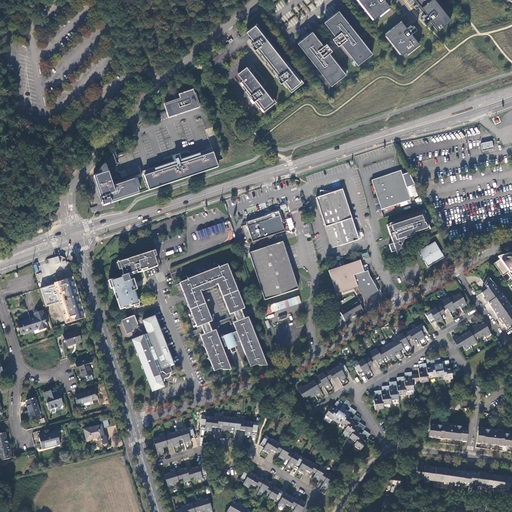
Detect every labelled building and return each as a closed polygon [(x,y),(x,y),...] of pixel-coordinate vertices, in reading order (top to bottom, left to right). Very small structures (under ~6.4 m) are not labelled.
[(358,0),(366,10),(364,11),(366,13),(368,12),(374,19),(390,7),(388,4),(384,0),(358,0)] [(415,0),(418,3),(414,6),(416,9),(420,5),(426,13),(422,16),(424,18),(422,20),(425,23),(429,20),(437,30),(451,19),(435,0),(415,0)] [(372,53),(338,11),(324,22),(335,36),(332,39),(338,46),(341,44),(342,45),(358,65),(372,53)] [(401,21),(385,34),(391,41),(389,43),(391,45),(393,43),(401,55),(418,42),(411,33),(417,29),(414,26),(412,27),(411,25),(407,28),(401,21)] [(255,24),(246,31),(254,41),(251,43),(253,45),(252,46),(254,50),(257,48),(278,76),(277,77),(279,79),(278,79),(280,83),(283,81),(291,92),(303,82),(257,23),(255,25),(255,24)] [(312,32),(297,43),(331,86),(346,74),(329,53),(332,51),(326,43),(323,46),(312,32)] [(246,69),(237,76),(242,82),(241,84),(251,97),(250,98),(251,100),(250,101),(253,104),(255,103),(261,110),(264,113),(276,104),(248,68),(247,70),(246,69)] [(195,89),(181,94),(183,99),(166,104),(168,111),(170,117),(201,107),(195,89)] [(480,143),(482,151),(494,148),(492,141),(480,143)] [(220,167),(213,148),(145,171),(145,173),(151,190),(220,167)] [(105,205),(141,193),(136,179),(121,184),(117,185),(116,182),(121,181),(116,168),(116,166),(119,165),(117,158),(119,157),(117,151),(95,177),(103,202),(104,202),(105,205)] [(371,181),(381,210),(410,200),(401,171),(387,175),(383,177),(371,181)] [(408,187),(410,197),(417,196),(415,185),(408,187)] [(355,227),(342,189),(334,192),(323,190),(320,190),(320,196),(316,198),(333,248),(355,241),(359,240),(355,227)] [(27,209),(31,214),(38,206),(33,202),(27,209)] [(247,222),(247,225),(242,226),(248,242),(253,240),(253,242),(285,231),(283,224),(285,223),(284,218),(280,209),(265,214),(266,216),(247,222)] [(395,251),(400,250),(399,249),(402,248),(403,249),(402,244),(402,243),(402,244),(404,239),(411,237),(414,235),(413,233),(427,229),(427,228),(428,227),(430,230),(422,215),(393,225),(392,223),(386,225),(393,244),(389,245),(392,253),(395,251)] [(212,227),(215,234),(227,230),(225,223),(212,227)] [(211,235),(209,228),(198,232),(201,239),(211,235)] [(294,274),(284,242),(250,253),(265,300),(299,289),(294,274)] [(418,252),(428,268),(445,258),(435,242),(418,252)] [(145,266),(158,262),(158,261),(160,261),(156,250),(119,263),(123,274),(145,266)] [(499,259),(493,264),(502,276),(509,272),(511,272),(511,253),(503,254),(497,256),(499,259)] [(46,257),(45,264),(60,265),(60,268),(65,268),(66,265),(65,265),(66,261),(59,261),(59,258),(46,257)] [(357,287),(365,300),(370,297),(369,297),(378,291),(376,287),(371,277),(368,270),(364,271),(360,260),(329,271),(336,294),(357,287)] [(230,315),(245,309),(228,265),(220,268),(218,263),(219,267),(189,279),(187,275),(187,276),(182,278),(183,282),(181,283),(198,327),(212,321),(201,291),(203,290),(203,291),(217,286),(216,285),(218,284),(230,315)] [(145,266),(123,274),(123,276),(110,280),(120,310),(139,303),(135,289),(137,289),(135,283),(133,284),(130,272),(138,270),(139,272),(144,270),(144,268),(145,268),(145,266)] [(54,284),(41,288),(46,306),(59,302),(66,323),(85,318),(73,276),(54,283),(54,284)] [(496,311),(494,313),(496,316),(497,317),(497,316),(498,315),(507,328),(511,324),(511,309),(511,308),(504,296),(504,297),(503,297),(496,287),(489,278),(486,285),(488,288),(482,293),(490,304),(489,304),(492,309),(494,309),(496,311)] [(459,307),(460,308),(466,305),(459,294),(453,297),(452,295),(443,301),(441,299),(437,302),(439,306),(425,314),(430,324),(435,322),(436,323),(442,320),(440,316),(444,313),(443,311),(447,309),(449,313),(455,309),(459,307)] [(271,310),(267,312),(267,313),(301,304),(299,296),(269,304),(271,310)] [(365,312),(357,300),(339,310),(345,320),(354,315),(363,310),(365,312)] [(248,317),(245,309),(230,315),(234,323),(248,317)] [(35,317),(30,319),(34,331),(39,329),(39,330),(47,327),(42,312),(34,314),(35,317)] [(135,316),(122,321),(128,335),(132,333),(139,325),(135,316)] [(165,387),(163,384),(162,382),(165,375),(170,373),(172,372),(170,367),(174,365),(154,316),(142,321),(147,334),(132,340),(152,392),(165,387)] [(267,366),(248,317),(234,323),(237,332),(219,339),(216,330),(201,336),(215,371),(223,368),(223,370),(225,370),(229,370),(231,370),(223,348),(228,346),(229,349),(230,348),(231,351),(237,349),(236,346),(235,343),(241,341),(251,367),(256,365),(259,365),(261,366),(263,366),(265,366),(267,366)] [(34,331),(30,319),(17,323),(21,335),(34,331)] [(212,321),(198,327),(201,336),(216,330),(212,321)] [(485,337),(491,334),(483,322),(478,326),(477,324),(473,326),(468,329),(469,331),(458,337),(457,336),(452,338),(457,348),(462,345),(465,349),(476,343),(474,339),(478,336),(479,338),(484,336),(485,337)] [(423,336),(428,334),(422,324),(407,332),(405,329),(401,331),(402,334),(392,339),(393,341),(381,348),(380,346),(370,352),(369,350),(365,353),(367,357),(352,365),(358,375),(363,372),(364,374),(370,371),(368,367),(372,364),(370,363),(375,360),(378,364),(383,361),(382,358),(386,356),(388,360),(400,353),(399,351),(403,348),(409,345),(406,341),(411,339),(412,340),(416,338),(419,342),(424,338),(423,336)] [(64,336),(68,349),(77,346),(76,344),(82,343),(78,331),(64,336)] [(79,367),(82,378),(92,375),(89,364),(92,363),(91,358),(76,362),(78,367),(79,367)] [(440,362),(440,358),(433,359),(436,377),(442,376),(443,380),(444,380),(442,366),(438,367),(437,362),(440,362)] [(433,359),(426,360),(427,363),(430,363),(430,368),(426,368),(428,382),(429,382),(429,378),(436,377),(433,359)] [(449,364),(448,360),(441,361),(442,366),(444,380),(452,379),(451,369),(446,369),(445,365),(449,364)] [(344,376),(348,373),(343,363),(328,372),(326,368),(322,370),(323,372),(313,378),(314,381),(302,387),(301,385),(297,388),(304,400),(308,397),(309,399),(321,392),(318,388),(323,386),(324,388),(330,384),(327,380),(332,378),(333,380),(337,377),(340,381),(345,378),(344,376)] [(425,364),(419,364),(419,368),(422,367),(423,372),(418,373),(418,374),(415,375),(416,382),(420,381),(420,383),(428,382),(426,368),(425,364)] [(416,382),(415,375),(411,375),(411,372),(404,373),(404,377),(408,377),(408,381),(404,382),(405,392),(413,391),(413,382),(416,382)] [(403,377),(397,377),(397,381),(400,381),(401,385),(397,386),(398,400),(399,399),(399,396),(406,395),(405,392),(404,382),(403,377)] [(396,381),(389,382),(389,386),(393,386),(394,390),(389,390),(391,404),(392,404),(392,400),(398,400),(397,386),(396,381)] [(388,386),(381,387),(382,390),(385,390),(386,395),(381,395),(383,409),(384,408),(384,405),(391,404),(389,390),(388,386)] [(44,392),(49,410),(64,406),(62,399),(61,399),(59,393),(53,395),(51,390),(44,392)] [(80,404),(92,400),(97,399),(94,390),(75,396),(77,405),(80,404)] [(380,390),(374,391),(374,395),(378,395),(378,399),(373,400),(375,410),(383,409),(381,395),(380,390)] [(26,402),(30,417),(39,415),(35,400),(26,402)] [(349,407),(352,404),(346,400),(343,405),(336,415),(341,419),(339,422),(340,423),(348,411),(344,409),(347,405),(349,407)] [(325,416),(332,420),(336,415),(343,405),(337,401),(334,404),(337,406),(335,410),(331,407),(325,416)] [(354,415),(356,412),(350,408),(348,411),(340,423),(346,427),(343,430),(344,430),(345,430),(352,419),(348,416),(351,413),(354,415)] [(257,434),(258,423),(242,421),(242,416),(238,416),(237,418),(224,416),(224,414),(219,413),(218,418),(202,416),(200,428),(206,428),(205,430),(212,431),(212,427),(222,428),(222,430),(235,432),(235,430),(245,431),(245,435),(252,436),(252,434),(257,434)] [(359,422),(361,419),(355,415),(352,419),(345,430),(350,434),(348,437),(349,438),(357,426),(353,424),(356,420),(359,422)] [(100,421),(101,425),(102,429),(109,427),(108,420),(100,421)] [(363,430),(365,427),(360,423),(357,426),(349,438),(355,442),(353,445),(354,446),(362,434),(358,432),(360,428),(363,430)] [(428,436),(466,441),(468,429),(460,428),(461,427),(445,425),(445,426),(430,424),(428,436)] [(102,429),(101,425),(84,429),(86,440),(91,439),(92,443),(97,442),(98,446),(107,444),(105,435),(104,436),(102,429)] [(160,437),(153,439),(157,452),(164,450),(163,448),(168,447),(167,445),(172,443),(173,447),(180,445),(179,441),(184,439),(185,443),(191,441),(190,440),(196,438),(192,427),(170,434),(169,432),(159,435),(160,437)] [(368,438),(370,434),(364,430),(362,434),(354,446),(361,450),(366,442),(362,439),(365,436),(368,438)] [(476,442),(511,447),(511,434),(500,433),(500,432),(485,430),(485,431),(477,430),(476,442)] [(0,433),(0,460),(11,458),(11,455),(11,453),(10,452),(5,432),(0,433)] [(38,437),(41,449),(54,445),(55,447),(60,445),(57,432),(38,437)] [(322,485),(328,489),(335,477),(330,474),(331,472),(321,466),(322,464),(318,461),(315,465),(295,453),(296,451),(286,445),(287,443),(283,440),(280,444),(266,436),(260,446),(264,448),(263,450),(269,454),(271,450),(276,452),(277,450),(281,453),(279,457),(285,460),(286,458),(290,461),(287,465),(293,468),(295,466),(299,469),(298,471),(304,474),(306,470),(310,473),(311,471),(316,473),(314,477),(319,481),(320,479),(325,481),(322,485)] [(202,477),(207,476),(204,465),(188,470),(187,467),(180,470),(180,467),(170,471),(171,473),(165,475),(169,488),(175,486),(174,483),(179,482),(178,480),(183,479),(185,483),(191,481),(190,479),(195,477),(197,481),(203,479),(202,477)] [(418,466),(416,478),(469,486),(470,485),(487,488),(488,486),(492,487),(492,488),(509,491),(510,485),(511,478),(494,475),(494,476),(489,476),(489,475),(471,472),(471,474),(418,466)] [(294,511),(300,511),(306,503),(300,500),(302,498),(297,495),(295,499),(275,487),(276,485),(266,479),(267,477),(263,475),(260,478),(246,470),(240,480),(245,482),(243,484),(249,488),(251,484),(256,486),(257,485),(261,487),(259,491),(265,494),(266,492),(270,495),(268,499),(273,503),(275,500),(279,503),(278,505),(284,508),(286,504),(290,507),(291,505),(296,508),(294,511)] [(402,486),(403,485),(394,484),(395,477),(393,477),(393,478),(389,477),(388,482),(392,483),(392,485),(402,486)] [(175,510),(176,511),(195,511),(200,510),(200,511),(201,511),(205,511),(209,511),(212,511),(208,498),(202,500),(201,497),(192,501),(192,503),(181,506),(182,508),(175,510)] [(252,511),(248,510),(249,508),(241,503),(239,504),(233,501),(226,511),(252,511)]
